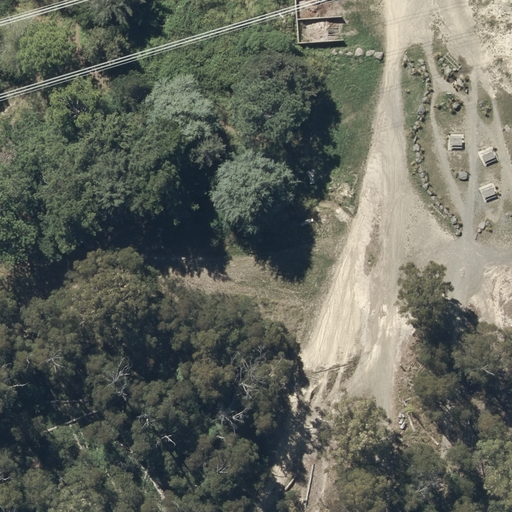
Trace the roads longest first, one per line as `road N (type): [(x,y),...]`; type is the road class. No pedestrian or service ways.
road 1 (track): [(446,280),(171,252),(0,248)]
road 2 (track): [(446,280),(410,113)]
